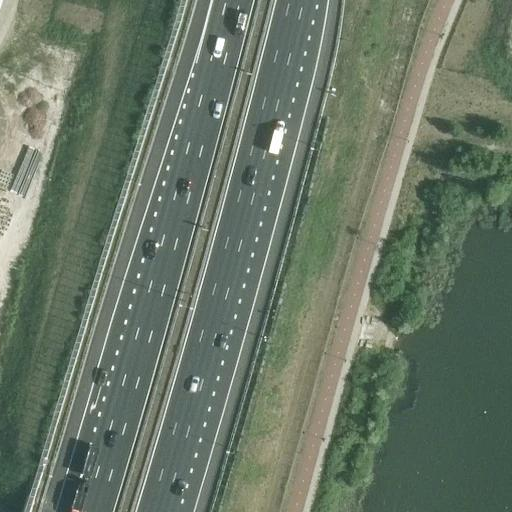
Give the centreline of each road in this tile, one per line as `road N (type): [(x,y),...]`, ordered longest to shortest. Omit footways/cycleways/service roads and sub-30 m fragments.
road 1 (motorway): [(232,0),(92,511)]
road 2 (motorway): [(158,511),(297,0)]
